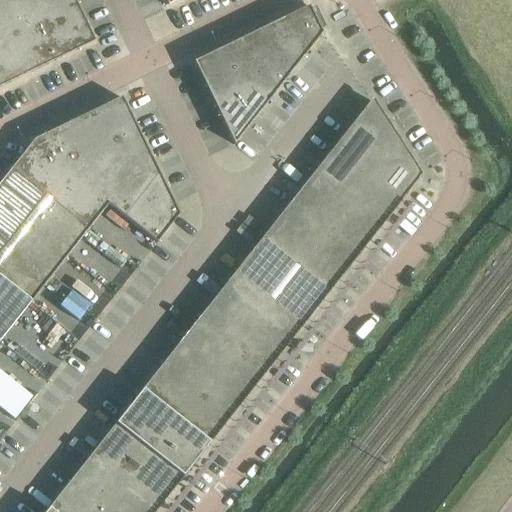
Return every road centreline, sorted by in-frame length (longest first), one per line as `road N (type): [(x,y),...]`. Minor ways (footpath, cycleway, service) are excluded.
road 1 (unclassified): [(380,35),(449,144),(454,195),(444,219),(211,511)]
road 2 (unclassified): [(226,221),(0,509)]
road 3 (unclassified): [(380,35),(226,221)]
road 4 (unclassified): [(146,61),(226,221)]
road 5 (unclassified): [(0,134),(146,61)]
road 6 (unclassified): [(146,61),(271,0)]
